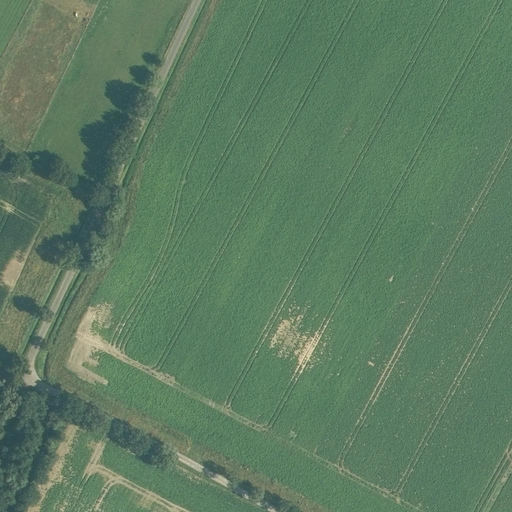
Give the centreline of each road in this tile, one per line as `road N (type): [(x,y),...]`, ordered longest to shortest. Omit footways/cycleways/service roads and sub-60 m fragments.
road 1 (track): [(0,426),(196,0)]
road 2 (track): [(286,511),(25,371)]
